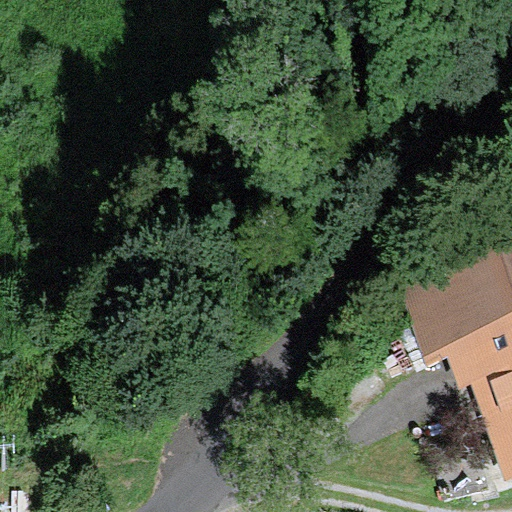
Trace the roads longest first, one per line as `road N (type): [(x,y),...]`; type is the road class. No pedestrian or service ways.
road 1 (residential): [(170,511),(391,229),(511,114)]
road 2 (track): [(211,469),(411,511)]
